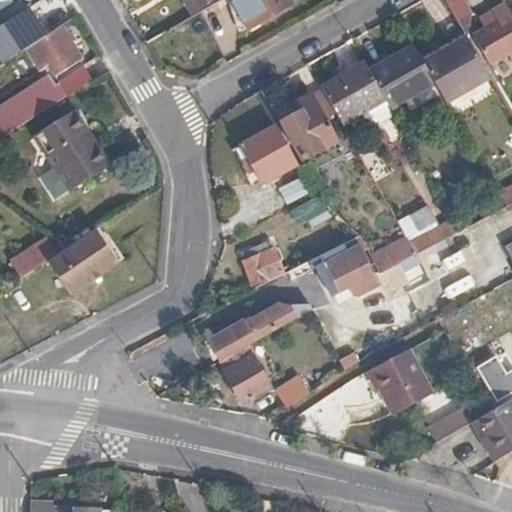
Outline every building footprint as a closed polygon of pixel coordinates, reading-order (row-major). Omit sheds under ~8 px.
[(0,0),(0,11),(12,4),(9,0),(0,0)] [(182,0),(190,14),(198,9),(192,0),(182,0)] [(192,0),(198,9),(214,0),(192,0)] [(233,0),(247,24),(288,0),(233,0)] [(468,11),(462,0),(444,0),(455,18),(468,11)] [(490,11),(496,22),(482,29),(471,36),(486,62),(506,51),(511,61),(511,20),(503,4),(490,11)] [(27,48),(44,37),(27,9),(5,23),(9,32),(2,37),(15,56),(27,48)] [(476,19),(482,29),(496,22),(490,11),(476,19)] [(80,61),(59,27),(44,37),(27,48),(40,69),(47,65),(55,76),(80,61)] [(488,77),(465,37),(422,61),(435,84),(444,101),(488,77)] [(422,61),(414,47),(368,73),(386,104),(389,110),(435,84),(422,61)] [(368,73),(363,64),(321,89),(321,90),(334,113),(343,128),(386,104),(368,73)] [(66,98),(91,82),(82,68),(57,84),(66,98)] [(321,90),(311,96),(324,119),(334,113),(321,90)] [(311,95),(297,103),(295,98),(275,110),(304,160),(337,141),(324,119),(311,96),(311,95)] [(106,164),(72,112),(34,137),(67,190),(106,164)] [(298,165),(275,126),(240,146),(264,185),(298,165)] [(365,162),(370,180),(385,176),(379,158),(365,162)] [(297,180),(277,186),(282,203),(302,197),(297,180)] [(506,209),(511,205),(511,188),(498,196),(506,209)] [(315,195),(287,209),(296,228),(324,214),(315,195)] [(406,241),(370,259),(379,277),(382,275),(415,257),(406,241)] [(14,266),(22,278),(57,256),(50,244),(14,266)] [(69,255),(65,251),(64,251),(57,256),(22,278),(25,285),(46,272),(52,281),(76,267),(88,289),(107,277),(88,244),(69,255)] [(283,273),(270,244),(239,256),(253,286),(283,273)] [(370,259),(362,244),(361,245),(325,267),(336,289),(337,292),(342,290),(345,295),(353,291),(379,277),(370,259)] [(336,289),(325,267),(319,271),(330,293),(336,289)] [(387,285),(382,275),(379,277),(353,291),(358,300),(387,285)] [(297,296),(246,322),(251,330),(308,300),(309,300),(303,296),(297,296)] [(220,363),(247,348),(286,327),(314,312),(308,300),(251,330),(246,322),(245,320),(208,340),(220,363)] [(220,363),(219,363),(240,404),(269,389),(247,348),(220,363)] [(511,371),(500,350),(471,367),(490,401),(511,388),(511,371)] [(407,354),(369,374),(378,389),(377,390),(392,418),(430,397),(407,354)] [(378,389),(369,374),(364,377),(373,392),(377,390),(378,389)] [(305,391),(299,378),(274,391),(282,404),(305,391)] [(468,422),(493,462),(511,450),(511,406),(508,399),(468,422)] [(425,428),(433,443),(468,422),(459,408),(425,428)] [(30,501),(30,511),(109,511),(110,510),(50,507),(51,502),(30,501)]
